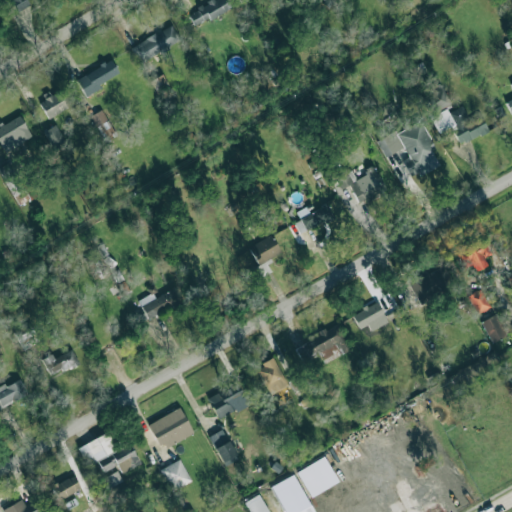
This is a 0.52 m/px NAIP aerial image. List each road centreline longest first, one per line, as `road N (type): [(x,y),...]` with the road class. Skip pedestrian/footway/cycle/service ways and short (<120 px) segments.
road 1 (residential): [(0,470),(511,179)]
road 2 (residential): [(0,75),(123,0)]
